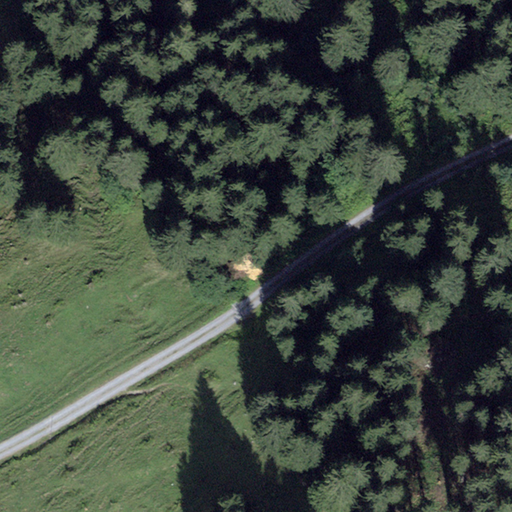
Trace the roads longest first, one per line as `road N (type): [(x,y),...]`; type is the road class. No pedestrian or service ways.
road 1 (track): [(511,161),(239,318)]
road 2 (track): [(239,318),(0,451)]
